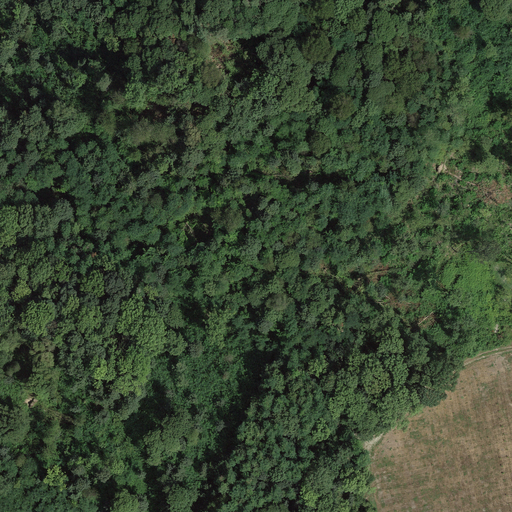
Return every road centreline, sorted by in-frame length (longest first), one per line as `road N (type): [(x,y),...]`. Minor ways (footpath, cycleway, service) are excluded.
road 1 (track): [(376,492),(364,441),(315,381),(153,278),(0,221)]
road 2 (track): [(364,441),(417,390),(474,356),(511,345)]
